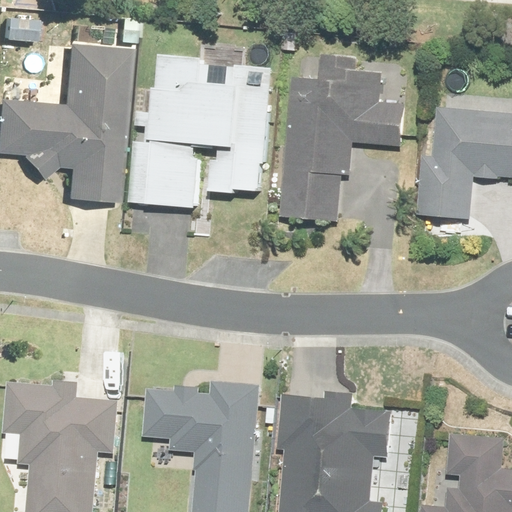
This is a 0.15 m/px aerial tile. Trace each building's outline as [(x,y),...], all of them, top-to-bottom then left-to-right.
[(40,20),(7,19),(5,42),(39,44),(40,20)] [(35,126),(0,124),(0,180),(31,183),(28,225),(88,229),(91,187),(95,130),(100,64),(40,60),(35,126)] [(123,164),(107,162),(101,225),(118,226),(118,227),(169,231),(171,212),(238,217),(247,89),(181,85),(182,77),(131,73),(123,164)] [(384,84),(299,75),(296,105),(264,102),(250,243),(309,249),(317,166),(375,172),(384,84)] [(511,117),(465,114),(442,111),(426,224),(473,231),(480,182),(511,184),(511,117)] [(266,387),(218,382),(216,397),(150,390),(145,443),(173,446),(172,457),(198,459),(192,511),(254,511),(260,455),(262,455),(268,402),(265,402),(266,387)] [(14,476),(27,477),(24,511),(98,511),(101,471),(104,457),(119,459),(126,398),(14,385),(7,446),(19,447),(14,476)] [(398,417),(375,416),(375,406),(279,402),(278,448),(285,448),(282,511),(388,511),(389,503),(371,502),(373,458),(397,459),(398,417)] [(429,511),(511,511),(511,434),(456,431),(450,510),(430,508),(429,511)]
